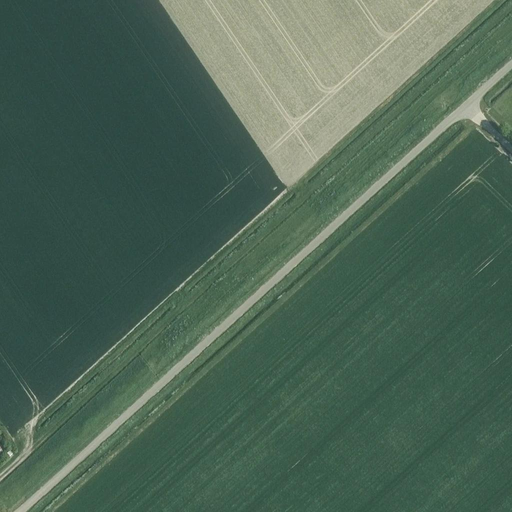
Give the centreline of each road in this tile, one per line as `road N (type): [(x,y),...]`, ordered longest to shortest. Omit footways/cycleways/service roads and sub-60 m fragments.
road 1 (track): [(0,475),(511,6)]
road 2 (unclassified): [(17,511),(511,62)]
